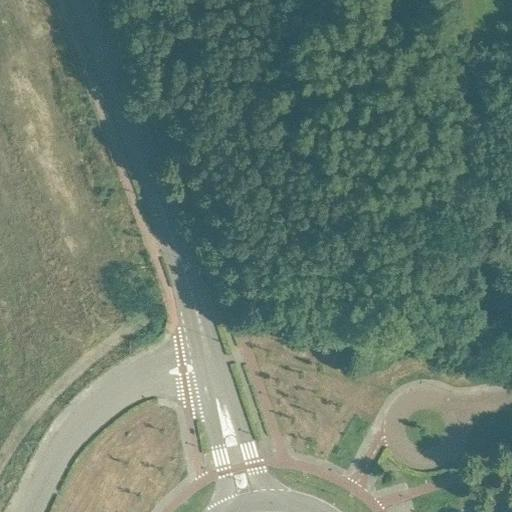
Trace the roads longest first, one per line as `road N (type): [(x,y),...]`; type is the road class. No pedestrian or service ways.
road 1 (tertiary): [(128,124),(213,375)]
road 2 (residential): [(439,401),(419,398),(399,412),(394,432),(405,452),(426,460),(442,455),(455,437),(453,414)]
road 3 (tertiary): [(213,375),(244,436),(263,501)]
road 4 (tertiary): [(227,510),(213,375)]
road 5 (unclassified): [(0,166),(128,124)]
road 6 (tertiary): [(81,0),(128,124)]
